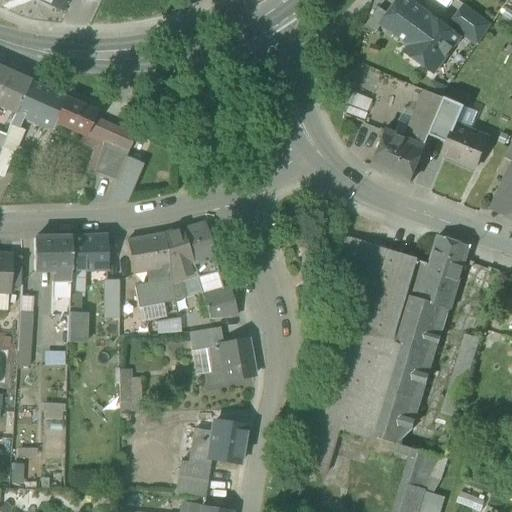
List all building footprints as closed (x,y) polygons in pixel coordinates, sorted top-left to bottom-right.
[(35,0),(61,11),(65,0),(35,0)] [(382,26),(409,47),(416,52),(412,58),(434,74),(460,39),(407,0),(399,0),(388,15),(381,26),(382,26)] [(450,25),(478,45),(491,26),(464,6),(450,25)] [(364,27),(375,35),(382,26),(381,26),(388,15),(379,8),(364,27)] [(404,53),(412,58),(416,52),(409,47),(404,53)] [(0,77),(0,107),(15,114),(29,84),(3,72),(0,77)] [(446,92),(458,99),(469,82),(458,75),(457,74),(447,88),(446,92)] [(51,130),(54,124),(65,100),(29,84),(15,114),(10,126),(18,129),(24,117),(51,130)] [(406,140),(424,148),(429,136),(444,99),(425,92),(406,140)] [(365,119),(370,98),(351,93),(346,114),(365,119)] [(470,132),(456,126),(464,108),(444,99),(429,136),(447,144),(442,156),(476,170),(482,154),(481,153),(487,139),(470,132)] [(95,114),(65,100),(54,124),(84,137),(91,120),(95,114)] [(477,113),(464,108),(456,126),(470,132),(477,113)] [(84,137),(102,146),(125,156),(133,139),(91,120),(84,137)] [(18,129),(10,126),(2,146),(1,149),(12,153),(14,154),(24,132),(18,129)] [(368,168),(409,185),(424,148),(406,140),(383,131),(368,168)] [(114,180),(125,156),(102,146),(97,172),(114,180)] [(0,177),(3,179),(12,153),(1,149),(0,151),(0,177)] [(125,156),(114,180),(120,184),(112,203),(129,201),(145,165),(125,156)] [(511,166),(492,210),(511,218),(511,166)] [(181,231),(192,265),(213,259),(202,224),(181,231)] [(180,281),(195,276),(192,265),(181,231),(162,236),(167,269),(169,277),(170,284),(180,281)] [(145,273),(154,271),(167,269),(162,236),(161,236),(126,242),(131,275),(145,273)] [(447,310),(451,312),(466,261),(470,248),(438,237),(434,250),(430,265),(429,266),(419,300),(442,308),(447,310)] [(104,239),(70,240),(70,272),(83,272),(105,271),(104,239)] [(34,273),(59,272),(69,272),(70,272),(70,240),(33,241),(34,273)] [(400,447),(400,446),(368,437),(396,346),(392,345),(417,263),(429,266),(430,265),(344,240),(335,269),(350,274),(293,465),(325,475),(339,429),(400,447)] [(0,292),(7,293),(8,293),(8,288),(10,258),(0,257),(0,292)] [(20,260),(10,258),(8,288),(19,288),(20,260)] [(217,273),(213,259),(192,265),(195,276),(196,280),(217,273)] [(419,300),(429,266),(417,263),(392,345),(396,346),(368,437),(400,446),(441,312),(442,308),(419,300)] [(169,277),(167,269),(154,271),(156,279),(169,277)] [(156,279),(154,271),(145,273),(146,285),(134,287),(138,308),(160,305),(156,279)] [(59,272),(59,284),(69,284),(69,272),(59,272)] [(70,272),(69,272),(69,284),(69,293),(78,294),(83,294),(83,272),(70,272)] [(222,290),(217,273),(196,280),(200,294),(201,296),(222,290)] [(195,276),(180,281),(183,298),(200,294),(196,280),(195,276)] [(169,277),(156,279),(160,305),(173,303),(170,284),(169,277)] [(183,298),(180,281),(170,284),(173,303),(184,300),(183,298)] [(103,308),(117,308),(117,282),(104,282),(102,308),(103,308)] [(69,293),(69,284),(59,284),(53,284),(51,316),(67,317),(67,314),(68,296),(69,293)] [(205,310),(208,320),(230,318),(235,318),(226,289),(222,290),(201,296),(205,310)] [(68,296),(67,314),(77,314),(78,294),(69,293),(68,296)] [(20,297),(19,314),(32,315),(33,298),(20,297)] [(117,319),(117,308),(103,308),(103,319),(117,319)] [(17,354),(29,355),(32,315),(19,314),(18,342),(17,353),(17,354)] [(85,314),(77,314),(67,314),(67,317),(66,341),(66,344),(84,345),(85,314)] [(179,320),(156,323),(156,336),(180,334),(179,320)] [(188,335),(191,353),(207,350),(220,347),(223,347),(219,329),(212,330),(188,335)] [(441,414),(456,419),(480,340),(464,335),(441,414)] [(223,347),(220,347),(226,381),(253,376),(247,342),(223,347)] [(213,383),(226,381),(220,347),(207,350),(211,373),(213,383)] [(207,350),(191,353),(196,376),(211,373),(207,350)] [(29,355),(17,354),(16,367),(28,368),(29,355)] [(118,373),(119,406),(128,406),(128,379),(128,372),(118,373)] [(128,406),(136,406),(140,406),(140,379),(128,379),(128,406)] [(136,406),(128,406),(119,406),(119,415),(137,414),(136,406)] [(187,465),(207,469),(208,460),(239,465),(245,429),(212,423),(210,435),(192,432),(187,464),(187,465)] [(393,511),(419,511),(437,456),(415,450),(411,458),(393,511)] [(179,462),(175,478),(205,484),(207,469),(187,465),(187,464),(179,462)] [(10,465),(10,485),(22,485),(23,465),(10,465)] [(203,499),(205,484),(175,478),(172,498),(203,499)]
